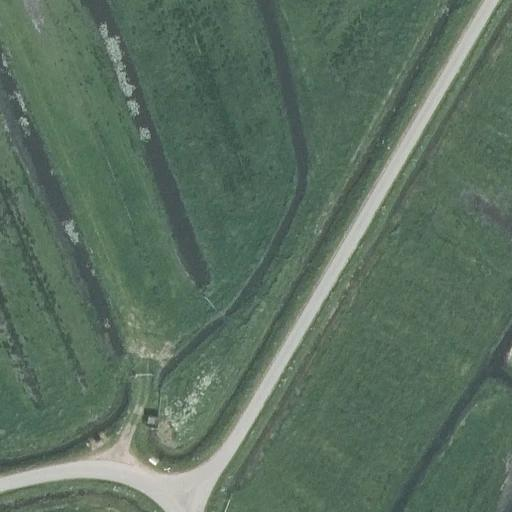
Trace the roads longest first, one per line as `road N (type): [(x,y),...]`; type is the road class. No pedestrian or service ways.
road 1 (unclassified): [(173,508),(230,448),(491,0)]
road 2 (unclassified): [(0,485),(112,467),(156,486),(173,508)]
